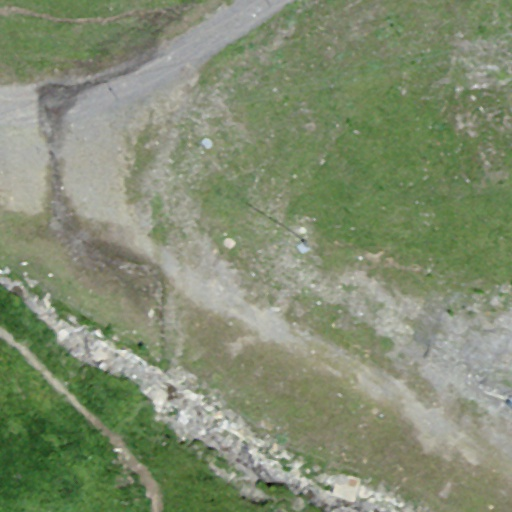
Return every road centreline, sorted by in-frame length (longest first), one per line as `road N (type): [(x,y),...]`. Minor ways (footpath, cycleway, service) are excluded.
road 1 (track): [(511,451),(90,217)]
road 2 (track): [(264,0),(150,69),(100,89),(24,106),(0,103)]
